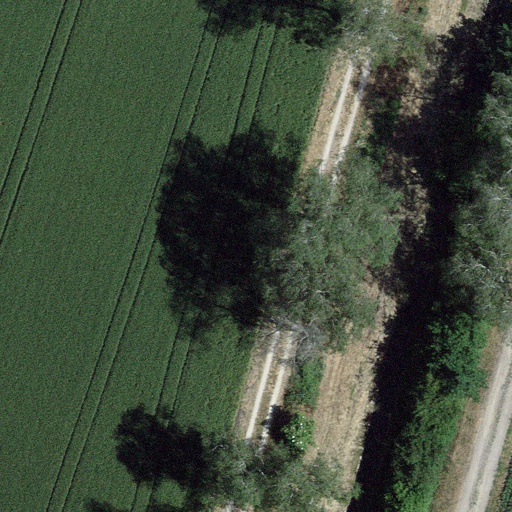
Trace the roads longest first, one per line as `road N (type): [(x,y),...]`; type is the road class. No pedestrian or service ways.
road 1 (track): [(264,511),(413,0)]
road 2 (track): [(511,392),(478,511)]
